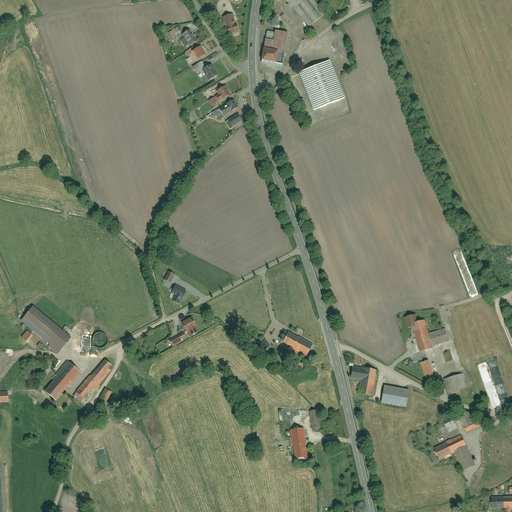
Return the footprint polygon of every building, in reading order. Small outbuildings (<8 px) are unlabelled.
[(312,0),(287,0),(308,27),(324,15),(312,0)] [(235,16),(223,19),(228,36),(240,32),(235,16)] [(178,27),(174,29),(173,27),(168,30),(170,33),(168,34),(172,39),(179,34),(178,32),(181,30),(178,27)] [(183,35),(185,39),(181,42),(185,48),(189,45),(190,46),(197,40),(190,30),(183,35)] [(279,52),(286,53),(290,33),(277,31),(275,41),(267,40),(263,64),(282,67),(283,64),(277,63),(279,52)] [(199,49),(192,53),(190,50),(186,53),(188,57),(190,55),(192,57),(187,61),(190,65),(195,62),(195,63),(204,57),(199,49)] [(300,73),(315,112),(345,100),(330,62),(300,73)] [(213,64),(206,69),(202,63),(193,68),(197,75),(203,72),(209,81),(219,75),(213,64)] [(225,87),(217,92),(219,95),(209,102),(211,106),(222,99),(222,100),(230,95),(225,87)] [(216,118),(222,113),(224,117),(238,108),(233,100),(220,109),(213,113),(216,118)] [(238,115),(225,123),(230,130),(242,122),(238,115)] [(164,280),(171,284),(175,275),(168,272),(164,280)] [(176,296),(173,301),(179,305),(187,291),(177,285),(172,293),(176,296)] [(50,344),(48,347),(58,355),(73,337),(35,306),(22,322),(50,344)] [(406,330),(412,328),(420,352),(432,349),(431,345),(448,340),(445,329),(427,334),(424,322),(418,324),(415,316),(403,320),(406,330)] [(169,339),(174,347),(183,342),(182,340),(189,336),(190,338),(201,332),(193,317),(182,324),(186,331),(179,335),(179,334),(169,339)] [(291,330),(283,343),(305,356),(313,344),(291,330)] [(92,341),(93,345),(97,348),(102,349),(107,346),(109,341),(108,336),(105,334),(101,332),(96,334),(93,336),(92,341)] [(443,354),(446,362),(452,360),(449,352),(443,354)] [(56,402),(69,387),(71,388),(83,375),(81,373),(69,362),(68,363),(67,361),(52,379),(54,380),(44,391),(56,402)] [(81,403),(85,398),(87,400),(111,371),(109,369),(112,366),(107,361),(104,364),(101,362),(77,391),(78,392),(74,397),(81,403)] [(421,364),(427,387),(435,384),(428,362),(421,364)] [(360,380),(357,394),(372,397),(377,371),(353,366),(351,378),(360,380)] [(443,380),(447,394),(468,388),(463,374),(443,380)] [(385,387),(382,403),(407,408),(410,391),(385,387)] [(310,411),(313,431),(321,430),(318,410),(310,411)] [(463,426),(467,433),(486,425),(483,417),(477,420),(475,415),(467,412),(460,416),(465,425),(463,426)] [(444,420),(448,433),(458,429),(453,417),(444,420)] [(291,430),(294,459),(306,457),(303,429),(291,430)] [(463,470),(476,464),(462,435),(433,449),(439,461),(455,453),(463,470)] [(511,511),(511,510),(511,509),(511,495),(491,496),(491,510),(506,510),(506,511),(511,511)]
